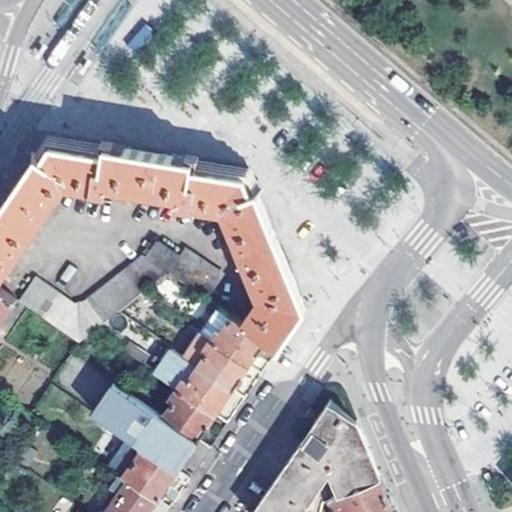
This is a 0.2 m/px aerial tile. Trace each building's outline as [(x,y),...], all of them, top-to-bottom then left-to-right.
[(0,282),(54,203),(66,186),(225,210),(227,208),(265,299),(261,300),(245,325),(279,347),(287,336),(301,316),(307,307),(290,265),(279,237),(270,215),(253,174),(251,168),(196,159),(196,157),(175,154),(136,148),(107,143),(105,146),(61,139),(51,137),(37,158),(31,168),(20,183),(0,212),(0,282)] [(158,243),(147,260),(168,274),(181,256),(158,243)] [(168,274),(188,287),(205,262),(186,250),(181,256),(168,274)] [(168,274),(147,260),(143,258),(133,266),(151,287),(168,274)] [(205,262),(188,287),(210,301),(225,276),(205,262)] [(133,266),(121,275),(138,297),(151,287),(133,266)] [(121,275),(110,284),(127,306),(138,297),(121,275)] [(33,313),(49,289),(36,280),(19,304),(33,313)] [(98,293),(115,314),(127,306),(110,284),(98,293)] [(33,313),(46,322),(62,297),(49,289),(33,313)] [(0,327),(17,302),(0,290),(0,327)] [(98,293),(86,303),(103,324),(115,314),(98,293)] [(58,329),(75,304),(72,304),(62,297),(46,322),(58,329)] [(77,343),(103,324),(86,303),(75,304),(58,329),(77,343)] [(279,347),(245,325),(219,307),(202,332),(250,364),(258,353),(270,361),(279,347)] [(186,357),(233,389),(250,364),(202,332),(186,357)] [(157,373),(177,387),(217,413),(233,389),(186,357),(173,349),(157,373)] [(93,412),(128,436),(179,469),(200,438),(165,414),(115,381),(93,412)] [(217,413),(177,387),(169,398),(174,401),(165,414),(200,438),(217,413)] [(253,511),(300,511),(333,465),(345,493),(382,477),(376,464),(374,459),(359,421),(331,399),(253,511)] [(109,465),(119,472),(158,498),(179,469),(128,436),(109,465)] [(22,444),(12,460),(24,468),(35,452),(22,444)] [(148,511),(158,498),(119,472),(111,484),(119,489),(105,511),(94,504),(89,511),(148,511)] [(333,498),(339,511),(388,511),(395,510),(384,483),(382,477),(345,493),(333,498)]
